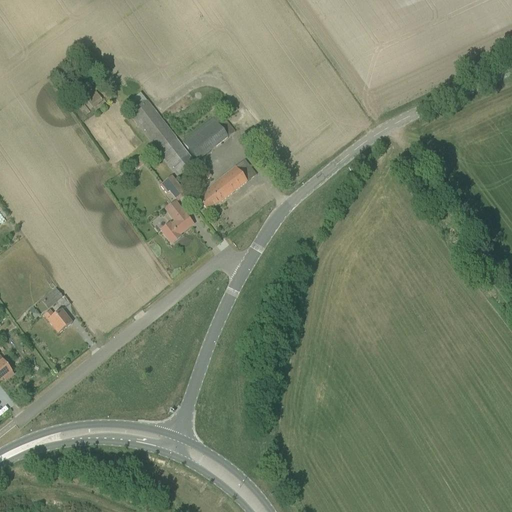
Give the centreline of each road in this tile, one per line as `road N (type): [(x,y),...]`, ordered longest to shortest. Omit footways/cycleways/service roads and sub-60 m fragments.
road 1 (tertiary): [(247,269),(271,225),(337,165),(406,121),(511,71)]
road 2 (unclassified): [(19,420),(212,264),(247,269)]
road 3 (track): [(386,132),(511,307)]
road 4 (tertiary): [(247,269),(175,438)]
road 5 (tertiary): [(175,438),(80,426),(0,452)]
road 6 (tertiary): [(0,464),(87,442),(169,456)]
road 7 (tertiary): [(270,511),(217,458),(175,438)]
